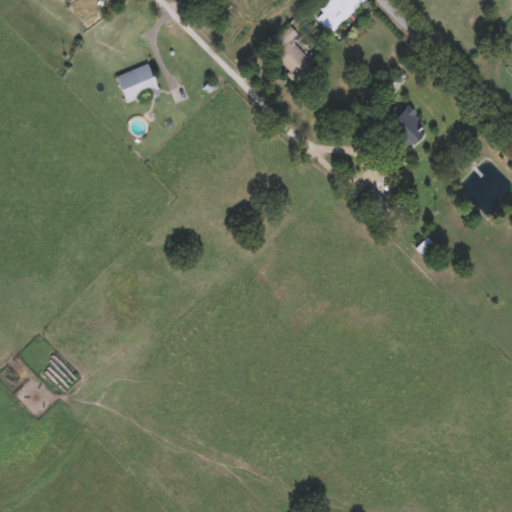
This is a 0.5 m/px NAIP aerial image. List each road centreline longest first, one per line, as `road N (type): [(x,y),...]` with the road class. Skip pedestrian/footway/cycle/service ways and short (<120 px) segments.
road 1 (residential): [(169,0),(314,141)]
road 2 (residential): [(511,122),(393,0)]
